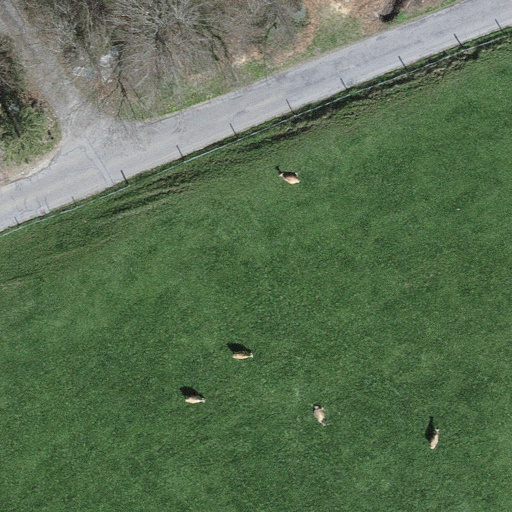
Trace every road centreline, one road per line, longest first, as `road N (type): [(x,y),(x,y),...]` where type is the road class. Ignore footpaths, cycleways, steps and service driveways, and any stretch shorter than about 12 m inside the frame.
road 1 (unclassified): [(509,0),(103,148),(0,202)]
road 2 (track): [(103,148),(7,0)]
